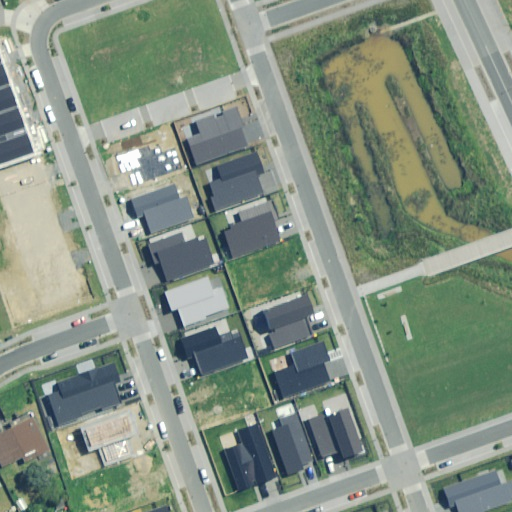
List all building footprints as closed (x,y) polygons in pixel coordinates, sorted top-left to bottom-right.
[(128,74),(115,39),(96,46),(97,49),(77,56),(89,88),(110,80),(110,81),(128,74)] [(0,113),(14,108),(6,85),(0,87),(0,113)] [(127,85),(104,94),(112,115),(135,107),(127,85)] [(242,127),(234,107),(220,112),(222,117),(213,120),(212,116),(194,122),(199,134),(185,139),(195,164),(245,146),(239,128),(242,127)] [(0,138),(23,130),(14,108),(0,113),(0,138)] [(0,164),(31,153),(23,130),(0,138),(0,164)] [(148,145),(114,157),(122,179),(128,177),(131,188),(182,169),(174,148),(161,153),(159,146),(150,150),(148,145)] [(263,173),(255,152),(215,167),(220,179),(207,183),(212,197),(210,198),(214,210),(261,193),(255,176),(263,173)] [(172,184),(130,199),(136,217),(143,215),(150,234),(193,218),(185,197),(178,199),(172,184)] [(276,221),(269,201),(237,213),(241,223),(222,229),(232,258),(279,241),(272,223),(276,221)] [(180,232),(146,245),(153,264),(158,262),(165,282),(213,265),(204,239),(196,242),(194,239),(184,243),(180,232)] [(205,278),(164,293),(170,311),(176,309),(182,327),(204,319),(203,317),(227,308),(219,289),(211,292),(205,278)] [(311,315),(304,296),(260,312),(267,331),(273,329),(274,333),(268,335),(273,349),(311,335),(305,318),(311,315)] [(214,327),(179,340),(186,359),(193,357),(200,376),(247,359),(237,334),(230,337),(229,333),(217,337),(214,327)] [(274,373),(283,398),(328,382),(321,364),(328,361),(321,342),(290,354),(294,366),(274,373)] [(47,396),(58,426),(81,417),(80,415),(99,408),(100,411),(119,404),(112,385),(117,383),(111,364),(56,383),(59,391),(47,396)] [(224,378),(206,384),(209,393),(206,394),(213,411),(216,410),(219,420),(262,405),(251,377),(227,386),(224,378)] [(338,452),(341,461),(361,454),(345,410),(326,417),(323,418),(322,416),(308,421),(321,458),(338,452)] [(300,466),(312,462),(294,413),(278,419),(280,426),(270,430),(287,476),(302,471),(300,466)] [(130,434),(124,417),(82,431),(88,449),(99,445),(106,462),(128,454),(122,437),(130,434)] [(46,452),(31,420),(0,434),(0,468),(0,469),(21,459),(23,463),(46,452)] [(276,478),(256,424),(236,431),(241,445),(223,451),(238,492),(276,478)] [(492,471),(441,488),(448,507),(454,504),(456,511),(479,511),(509,501),(508,497),(511,495),(511,479),(498,485),(492,471)]
